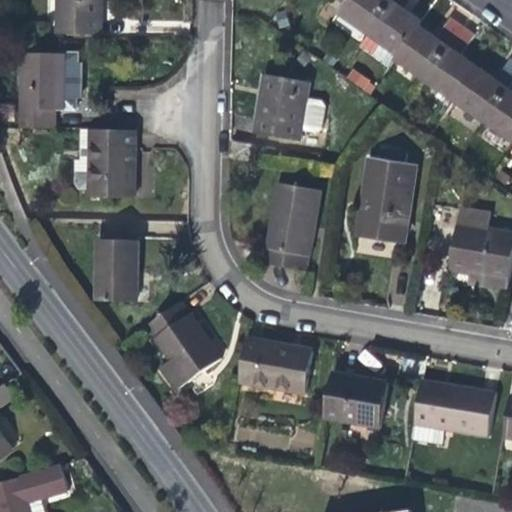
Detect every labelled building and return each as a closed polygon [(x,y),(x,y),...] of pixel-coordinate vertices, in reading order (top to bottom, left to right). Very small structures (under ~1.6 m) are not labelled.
[(57,0),(57,33),(98,34),(99,13),(99,0),(57,0)] [(339,11),(369,32),(391,0),(347,0),(344,5),(339,11)] [(391,0),(369,32),(362,42),(392,63),(396,58),(399,54),(419,26),(422,22),(413,15),(404,9),(410,0),(391,0)] [(396,58),(426,79),(462,27),(450,19),(436,38),(431,35),(419,26),(399,54),(396,58)] [(426,79),(456,100),(478,68),(472,63),(461,56),(475,35),(462,27),(426,79)] [(23,127),(53,128),(54,109),(63,108),(63,93),(64,54),(23,52),(23,127)] [(488,75),(478,68),(456,100),(486,121),(511,83),(511,61),(510,60),(495,80),(488,75)] [(307,95),(309,81),(266,74),(262,94),(256,133),(299,140),(301,127),(316,130),(321,126),(325,103),(321,97),(307,95)] [(511,83),(486,121),(511,138),(511,83)] [(131,160),(132,129),(109,129),(93,128),(93,144),(85,144),(84,148),(84,158),(78,158),(78,182),(81,188),(92,188),(92,196),(131,197),(131,160)] [(79,128),(78,158),(84,158),(84,148),(85,144),(93,144),(93,128),(79,128)] [(233,139),(230,158),(250,161),(251,151),(252,143),(233,139)] [(370,161),(364,200),(372,201),(368,233),(381,235),(404,238),(416,168),(370,161)] [(307,270),(321,190),(277,183),(264,265),(279,266),(307,270)] [(359,231),(368,233),(372,201),(364,200),(359,231)] [(508,277),(511,257),(511,231),(488,227),(491,214),(462,209),(452,267),(485,273),(508,277)] [(137,269),(138,240),(99,240),(98,301),(137,301),(137,269)] [(180,302),(146,325),(170,360),(158,369),(174,391),(220,360),(187,311),(180,302)] [(246,341),(240,380),(306,390),(312,353),(281,347),(246,341)] [(332,374),(325,415),(381,425),(388,383),(360,379),(332,374)] [(6,382),(0,386),(0,403),(14,393),(6,382)] [(422,382),(412,435),(441,440),(444,426),(489,433),(494,394),(438,384),(422,382)] [(0,456),(13,447),(0,429),(0,456)] [(34,511),(32,502),(70,492),(62,466),(0,483),(0,511),(34,511)]
